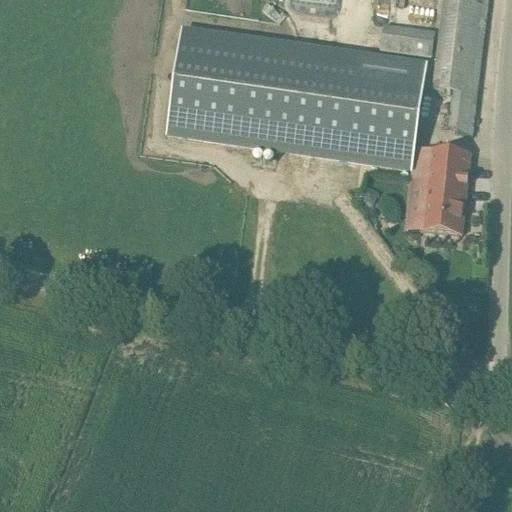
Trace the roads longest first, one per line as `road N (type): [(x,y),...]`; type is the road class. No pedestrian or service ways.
road 1 (unclassified): [(0,277),(490,392)]
road 2 (unclassified): [(511,10),(490,392)]
